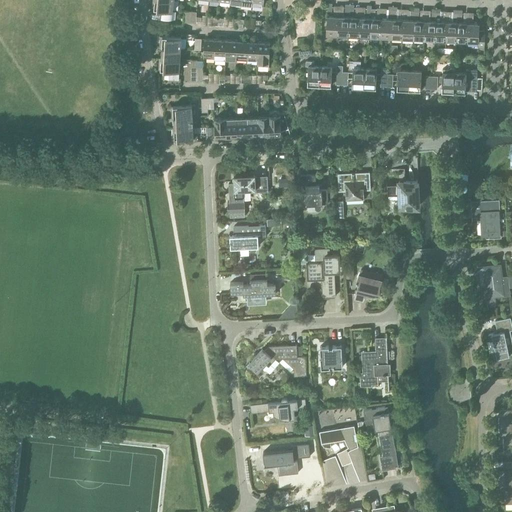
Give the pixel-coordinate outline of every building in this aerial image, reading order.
[(152,0),(152,8),(163,9),(162,17),(172,19),(173,0),(152,0)] [(338,35),(338,16),(327,16),(326,34),(338,35)] [(349,35),(349,17),(338,16),(338,35),(349,35)] [(349,17),(349,35),(359,36),(360,17),(349,17)] [(370,36),(371,18),(360,17),(359,36),(370,36)] [(381,37),(381,18),(371,18),(370,36),(381,37)] [(392,37),(392,19),(381,18),(381,37),(392,37)] [(403,38),(403,20),(392,19),(392,37),(403,38)] [(414,38),(414,20),(403,20),(403,38),(414,38)] [(424,39),(425,21),(414,20),(414,38),(424,39)] [(435,40),(436,21),(425,21),(424,39),(435,40)] [(446,40),(447,22),(436,21),(435,40),(446,40)] [(457,41),(458,22),(447,22),(446,40),(457,41)] [(467,41),(468,23),(458,22),(457,41),(467,41)] [(485,30),(479,30),(479,23),(468,23),(467,41),(478,42),(478,47),(484,47),(485,30)] [(160,48),(162,48),(162,47),(180,48),(181,37),(160,36),(160,48)] [(214,58),(216,39),(205,38),(203,57),(214,58)] [(226,40),(216,39),(214,58),(225,59),(226,40)] [(226,40),(225,59),(236,59),(237,40),(226,40)] [(236,59),(247,60),(247,56),(248,41),(237,40),(236,59)] [(247,56),(247,60),(258,60),(259,42),(248,41),(247,56)] [(270,42),(259,42),(258,60),(257,65),(269,66),(269,61),(270,42)] [(162,48),(161,58),(180,59),(180,48),(162,47),(162,48)] [(312,54),(311,48),(298,50),(299,56),(312,54)] [(161,58),(159,58),(158,69),(169,70),(168,79),(179,80),(179,67),(180,59),(161,58)] [(365,68),(360,68),(361,61),(353,60),(353,62),(349,62),(349,69),(353,69),(352,87),(364,88),(365,68)] [(320,66),(314,65),(314,61),(306,61),(306,66),(308,66),(307,85),(319,86),(320,66)] [(332,66),(320,66),(319,86),(331,86),(332,66)] [(441,91),(454,92),(455,72),(454,72),(454,68),(451,67),(448,69),(443,69),(441,91)] [(377,69),(365,68),(364,88),(376,88),(377,69)] [(455,72),(454,92),(465,93),(466,88),(470,88),(470,91),(476,91),(477,70),(466,69),(466,73),(455,72)] [(409,90),(410,70),(398,70),(397,89),(409,90)] [(422,71),(410,70),(409,90),(421,90),(422,71)] [(172,118),(174,118),(174,117),(193,116),(198,116),(197,105),(171,106),(172,118)] [(280,113),(280,115),(269,116),(270,135),(281,134),(281,130),(289,128),(284,113),(280,113)] [(193,127),(193,116),(174,117),(174,118),(174,127),(174,128),(193,127)] [(258,116),(247,117),(248,136),(259,135),(258,116)] [(258,116),(259,135),(270,135),(269,116),(258,116)] [(227,137),(238,136),(236,117),(226,118),(227,137)] [(236,117),(238,136),(248,136),(247,117),(236,117)] [(226,118),(215,119),(216,137),(227,137),(226,118)] [(193,132),(193,127),(174,128),(174,127),(172,128),(173,139),(197,138),(197,132),(193,132)] [(339,191),(346,191),(346,200),(364,199),(364,190),(371,189),(370,172),(355,172),(356,173),(352,174),(352,172),(338,173),(339,191)] [(319,184),(316,185),(315,175),(312,174),(309,174),(300,175),(301,186),(306,185),(306,190),(304,190),(304,191),(298,191),(298,205),(315,204),(315,206),(316,208),(318,208),(320,209),(321,208),(322,206),(322,204),(328,203),(327,189),(321,190),(320,190),(319,184)] [(460,174),(461,185),(461,187),(462,188),(463,189),(465,189),(465,188),(469,188),(468,175),(466,174),(460,174)] [(244,201),(243,190),(251,190),(251,192),(268,191),(267,176),(255,176),(255,175),(233,176),(233,183),(229,183),(230,202),(228,202),(228,213),(230,213),(230,217),(245,216),(245,212),(245,201),(244,201)] [(279,178),(279,187),(290,186),(290,178),(279,178)] [(388,207),(419,206),(417,180),(399,181),(399,183),(387,184),(388,207)] [(471,201),(472,217),(477,217),(477,220),(483,219),(483,233),(489,233),(489,238),(501,237),(500,224),(499,224),(499,216),(500,216),(499,199),(471,201)] [(249,253),(249,247),(259,246),(258,237),(266,236),(265,225),(234,227),(234,235),(230,236),(231,248),(241,247),(241,253),(249,253)] [(338,254),(328,254),(328,251),(329,251),(329,247),(314,248),(315,262),(308,262),(309,278),(315,278),(315,273),(322,273),(323,296),(335,295),(334,270),(339,270),(338,254)] [(500,265),(478,268),(481,285),(485,285),(486,297),(510,294),(508,277),(502,277),(500,265)] [(346,278),(353,277),(353,266),(345,266),(346,278)] [(376,273),(361,269),(356,281),(357,281),(359,282),(355,299),(363,301),(365,295),(365,293),(371,293),(371,295),(380,295),(380,285),(383,275),(377,272),(376,273)] [(264,294),(276,293),(275,283),(267,283),(267,279),(265,279),(265,274),(251,275),(251,284),(243,284),(243,281),(230,282),(231,293),(243,292),(243,295),(249,294),(249,303),(265,302),(264,294)] [(495,333),(492,334),(492,333),(488,334),(490,341),(493,340),(496,351),(493,352),(495,361),(504,359),(503,356),(511,354),(511,338),(510,330),(511,329),(511,324),(510,317),(495,321),(497,329),(494,330),(495,333)] [(386,353),(386,337),(374,338),(375,353),(369,354),(369,351),(361,351),(362,372),(359,372),(360,386),(371,386),(371,384),(377,384),(377,375),(387,375),(387,358),(388,358),(388,353),(386,353)] [(297,344),(269,345),(264,351),(264,352),(262,354),(259,351),(251,360),(250,360),(246,364),(251,368),(251,367),(257,373),(262,367),(265,370),(276,358),(283,358),(294,368),(294,375),(307,375),(306,355),(298,356),(297,344)] [(334,368),(343,367),(342,345),(333,345),(333,347),(329,347),(329,346),(320,346),(321,354),(319,355),(320,360),(321,360),(321,368),(330,368),(330,366),(334,366),(334,368)] [(281,400),(281,401),(251,404),(251,412),(273,410),(274,414),(277,416),(280,417),(285,418),(290,418),(293,418),(295,418),(294,408),(306,407),(305,398),(288,400),(287,399),(286,398),(285,397),(284,397),(283,398),(282,398),(282,399),(281,400)] [(396,468),(395,463),(398,462),(388,406),(363,410),(366,423),(374,421),(374,425),(377,424),(383,455),(380,456),(382,468),(395,465),(395,468),(396,468)] [(511,409),(504,410),(504,414),(499,414),(500,431),(504,431),(504,444),(511,443),(511,409)] [(354,424),(319,430),(322,443),(323,443),(323,447),(330,447),(331,446),(330,442),(345,439),(347,445),(346,446),(347,448),(348,448),(337,453),(342,466),(352,462),(348,452),(358,448),(354,424)] [(303,457),(301,444),(292,445),(292,449),(263,452),(265,465),(278,463),(279,475),(298,473),(297,460),(294,461),(294,458),(303,457)] [(511,461),(505,461),(505,476),(501,476),(501,489),(505,489),(506,502),(511,501),(511,461)]
